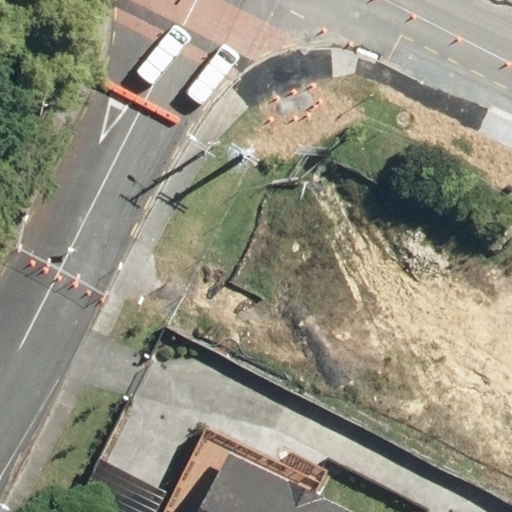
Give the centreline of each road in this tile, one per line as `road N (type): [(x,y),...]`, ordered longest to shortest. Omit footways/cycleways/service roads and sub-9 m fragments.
road 1 (residential): [(0,388),(197,0)]
road 2 (residential): [(379,0),(511,66)]
